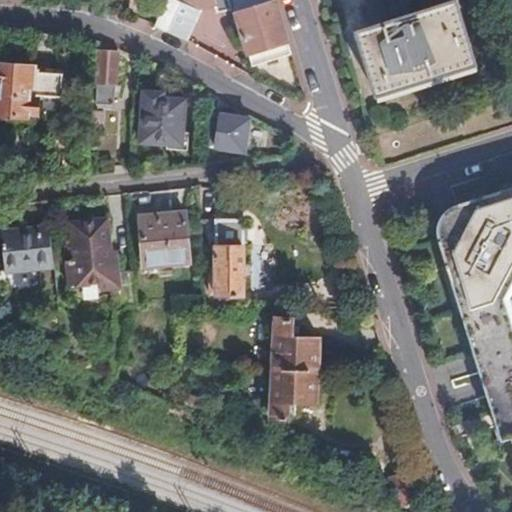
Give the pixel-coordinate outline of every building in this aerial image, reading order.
[(167,0),(154,25),(185,41),(204,8),(219,4),(220,10),(234,6),(232,0),(167,0)] [(289,51),(272,0),(236,0),(238,6),(236,7),(251,62),(289,51)] [(452,1),(355,31),(374,94),(471,66),(452,1)] [(115,50),(94,42),(94,50),(115,52),(115,50)] [(115,52),(94,50),(91,102),(112,103),(115,52)] [(35,66),(0,63),(0,122),(27,125),(27,119),(38,119),(39,102),(29,102),(30,97),(47,99),(49,67),(35,66)] [(511,91),(373,134),(383,166),(511,125),(511,91)] [(156,97),(153,146),(191,149),(194,105),(172,103),(172,98),(156,97)] [(206,98),(203,151),(245,152),(246,117),(229,116),(230,110),(217,110),(217,99),(206,98)] [(90,113),(89,131),(103,132),(104,114),(90,113)] [(497,192),(455,205),(451,211),(454,222),(449,233),(438,236),(435,242),(474,373),(479,371),(501,442),(508,440),(511,451),(511,192),(498,197),(497,192)] [(451,211),(455,205),(450,208),(445,211),(441,215),(438,219),(436,225),(434,230),(434,235),(435,242),(438,236),(449,233),(454,222),(451,211)] [(184,215),(138,219),(142,269),(188,265),(184,215)] [(212,223),(195,224),(198,263),(205,262),(208,292),(214,291),(215,294),(224,294),(224,298),(234,297),(234,293),(241,292),(235,219),(212,220),(212,223)] [(4,263),(52,259),(48,222),(1,227),(4,263)] [(114,293),(115,314),(131,314),(128,281),(114,282),(112,260),(107,261),(104,223),(67,226),(70,263),(64,264),(66,289),(94,287),(95,295),(114,293)] [(350,258),(343,236),(331,239),(338,262),(350,258)] [(326,265),(338,262),(331,239),(319,243),(326,265)] [(263,325),(264,381),(313,380),(313,349),(291,349),(284,349),(283,330),(283,325),(263,325)] [(313,380),(264,381),(264,437),(284,437),(284,412),(314,412),(313,380)] [(386,484),(392,511),(413,506),(406,479),(386,484)]
